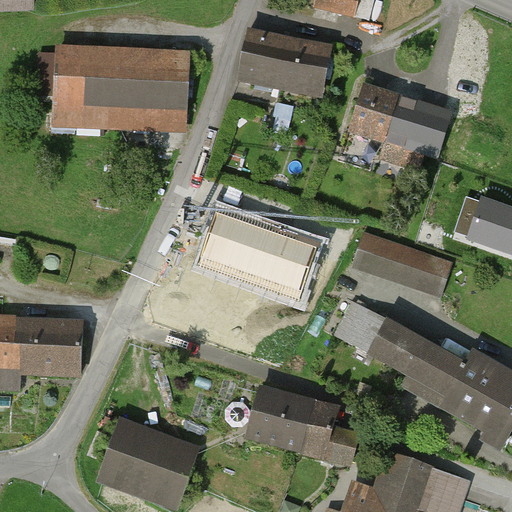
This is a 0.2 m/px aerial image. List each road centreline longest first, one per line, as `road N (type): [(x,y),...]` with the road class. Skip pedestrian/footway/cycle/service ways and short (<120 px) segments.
road 1 (residential): [(253,0),(192,172),(121,321)]
road 2 (residential): [(121,321),(270,374)]
road 3 (residential): [(121,321),(52,459)]
